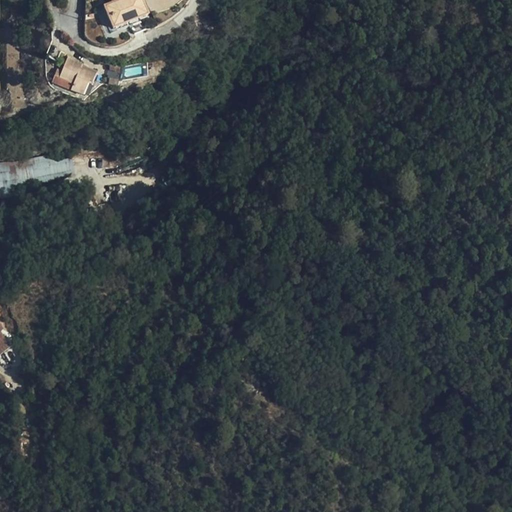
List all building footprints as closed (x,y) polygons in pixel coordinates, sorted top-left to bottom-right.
[(145,16),(141,6),(138,0),(124,0),(119,2),(109,6),(101,9),(110,31),(123,26),(126,29),(129,32),(131,36),(131,35),(142,31),(140,28),(140,23),(139,19),(145,16)] [(107,36),(126,29),(123,26),(110,31),(101,9),(97,11),(107,36)] [(74,62),(67,83),(79,86),(77,93),(91,97),(96,81),(100,83),(102,75),(87,71),(88,66),(74,62)] [(79,86),(67,83),(63,82),(61,89),(77,93),(79,86)] [(0,183),(74,172),(71,163),(69,154),(0,164),(0,183)] [(0,199),(18,197),(17,189),(0,191),(0,199)] [(6,332),(0,324),(0,356),(1,358),(13,350),(4,334),(6,332)]
